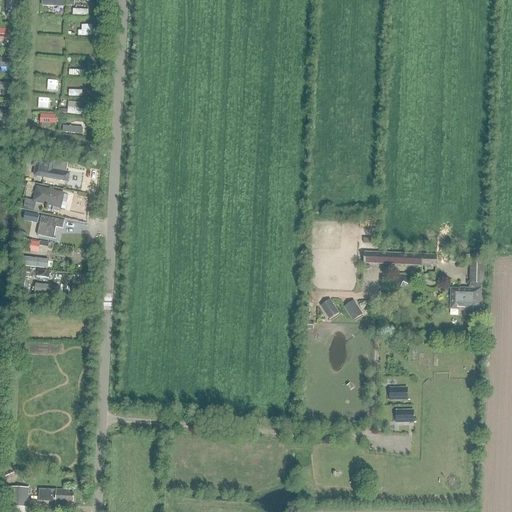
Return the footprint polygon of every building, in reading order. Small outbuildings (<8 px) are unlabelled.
[(16,12),(16,0),(6,0),(5,12),(16,12)] [(0,40),(15,41),(16,30),(0,29),(0,40)] [(0,67),(13,68),(13,59),(0,58),(0,67)] [(0,89),(12,90),(12,83),(0,82),(0,89)] [(78,108),(78,102),(67,101),(67,114),(84,114),(84,108),(78,108)] [(0,122),(10,123),(11,111),(0,110),(0,122)] [(39,127),(50,127),(50,123),(56,123),(56,115),(40,115),(39,127)] [(61,131),(81,134),(81,127),(61,125),(61,131)] [(52,171),(53,162),(26,157),(25,164),(36,166),(35,176),(67,181),(68,174),(52,171)] [(36,187),(33,201),(25,199),(23,207),(34,210),(35,203),(61,209),(64,193),(36,187)] [(39,216),(30,214),(28,222),(37,224),(39,216)] [(41,236),(55,239),(56,239),(53,238),(56,227),(62,229),(64,221),(41,216),(39,224),(46,225),(43,236),(41,236)] [(26,248),(38,250),(39,243),(28,241),(26,248)] [(363,264),(436,268),(437,255),(363,252),(363,264)] [(22,265),(47,269),(49,259),(23,255),(22,265)] [(451,289),(450,310),(466,310),(466,311),(478,311),(478,303),(480,303),(480,292),(480,283),(481,283),(482,262),(482,255),(471,255),(471,262),(470,283),(468,289),(451,289)] [(49,279),(49,272),(37,270),(36,278),(49,279)] [(36,284),(35,293),(58,295),(59,287),(36,284)] [(320,306),(329,320),(339,313),(330,299),(320,306)] [(343,307),(352,321),(362,314),(354,301),(343,307)] [(390,389),(391,400),(403,400),(403,402),(407,402),(406,389),(390,389)] [(397,411),(397,422),(409,422),(409,424),(413,424),(413,411),(397,411)] [(4,506),(28,508),(29,488),(5,487),(4,506)] [(70,491),(49,490),(39,489),(39,501),(57,502),(57,504),(69,504),(69,502),(74,502),(74,493),(70,493),(70,491)]
